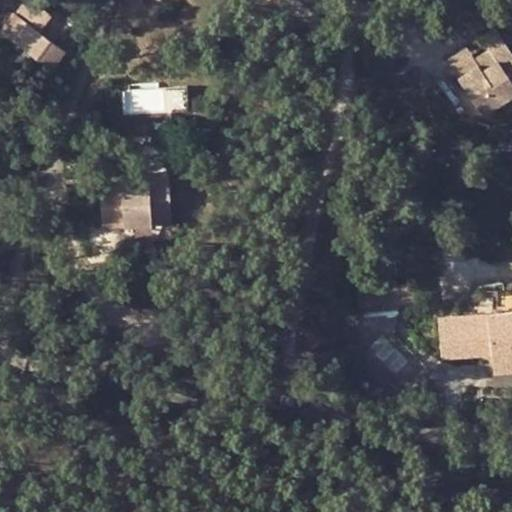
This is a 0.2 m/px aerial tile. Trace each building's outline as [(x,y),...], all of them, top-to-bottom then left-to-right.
[(506,50),(511,47),(496,27),(481,37),(496,58),(482,67),(478,61),(457,75),(482,113),(511,91),(511,54),(510,56),(506,50)] [(18,56),(10,66),(20,74),(39,50),(30,42),(34,37),(27,30),(11,50),(18,56)] [(467,44),(446,58),(457,75),(478,61),(467,44)] [(102,225),(137,224),(151,222),(172,221),(168,170),(147,171),(147,180),(122,182),(99,184),(102,225)] [(147,171),(121,173),(122,182),(147,180),(147,171)] [(138,241),(152,240),(151,222),(137,224),(138,241)] [(364,229),(363,248),(390,249),(391,230),(364,229)] [(492,362),(511,360),(511,291),(498,293),(499,310),(439,315),(443,356),(492,353),(492,362)] [(511,360),(492,362),(493,370),(511,369),(511,360)]
